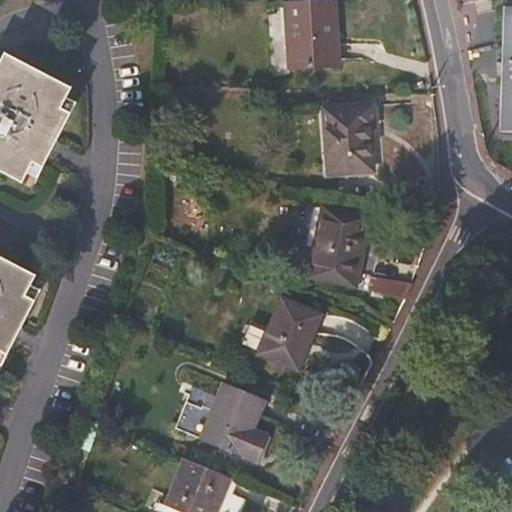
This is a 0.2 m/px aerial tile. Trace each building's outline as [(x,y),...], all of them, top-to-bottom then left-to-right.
[(331,2),(287,6),(291,70),(341,67),(339,35),(333,36),(331,2)] [(333,36),(339,35),(337,2),(331,2),(333,36)] [(511,7),(506,8),(502,131),(511,131),(511,7)] [(48,77),(6,55),(0,65),(0,170),(24,183),(28,174),(34,163),(43,168),(58,138),(71,114),(61,109),(67,99),(72,89),(48,77)] [(67,99),(61,109),(71,114),(76,104),(67,99)] [(325,109),(330,175),(373,171),(371,132),(376,131),(373,105),(325,109)] [(43,168),(34,163),(28,174),(37,179),(43,168)] [(310,277),(358,287),(372,220),(325,209),(310,277)] [(10,263),(0,257),(0,350),(8,355),(21,331),(35,302),(26,297),(32,286),(37,277),(10,263)] [(415,284),(373,277),(371,291),(407,301),(415,284)] [(32,286),(26,297),(35,302),(41,291),(32,286)] [(313,340),(323,317),(284,300),(260,355),(295,370),(308,338),(313,340)] [(313,340),(308,338),(295,370),(300,372),(313,340)] [(8,355),(0,350),(0,364),(3,366),(8,355)] [(198,411),(188,433),(203,439),(258,462),(268,438),(254,433),(266,405),(225,388),(212,417),(198,411)] [(192,463),(187,461),(167,507),(159,503),(156,510),(161,511),(217,511),(231,480),(192,463)]
